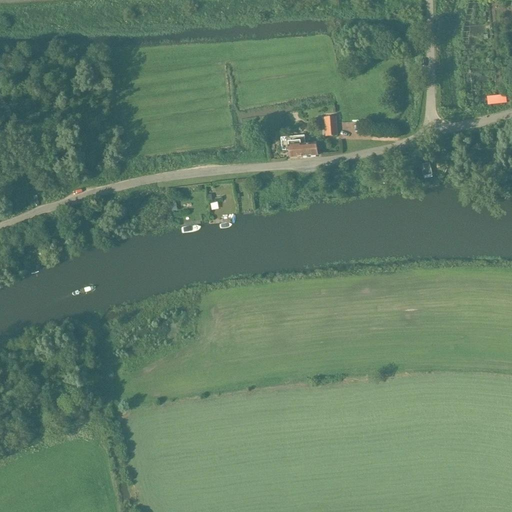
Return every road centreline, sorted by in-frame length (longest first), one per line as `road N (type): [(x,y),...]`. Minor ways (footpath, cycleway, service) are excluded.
road 1 (unclassified): [(0,227),(137,181),(309,162),(432,133)]
road 2 (unclassified): [(432,133),(428,0)]
